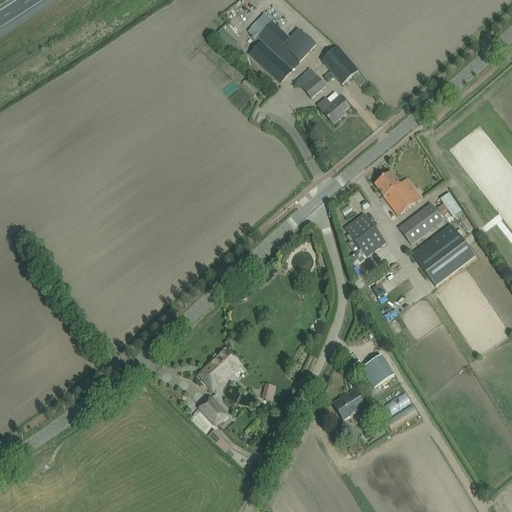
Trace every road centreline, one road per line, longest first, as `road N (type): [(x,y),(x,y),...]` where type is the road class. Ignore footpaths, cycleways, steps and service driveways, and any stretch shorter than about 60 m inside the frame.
road 1 (tertiary): [(0,462),(132,369),(314,202)]
road 2 (unclassified): [(247,511),(340,315),(339,275),(314,202)]
road 3 (tertiary): [(314,202),(511,29)]
